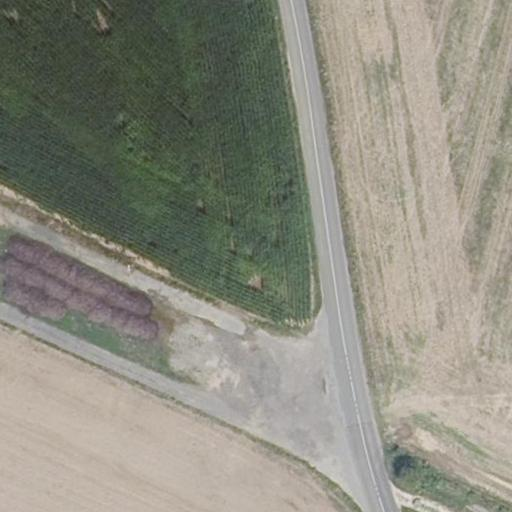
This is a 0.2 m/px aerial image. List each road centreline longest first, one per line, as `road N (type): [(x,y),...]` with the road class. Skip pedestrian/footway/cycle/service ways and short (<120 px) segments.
road 1 (tertiary): [(377,511),(352,421),(282,0)]
road 2 (track): [(0,312),(365,481)]
